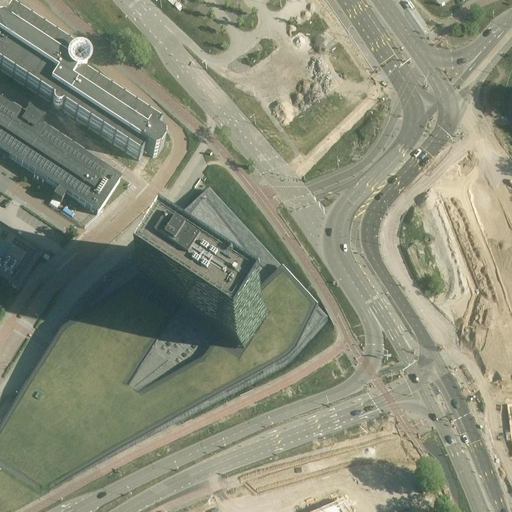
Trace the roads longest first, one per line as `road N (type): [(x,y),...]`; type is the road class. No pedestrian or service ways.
road 1 (secondary): [(468,347),(214,444),(76,511)]
road 2 (secondary): [(127,511),(223,463),(448,373)]
road 3 (primary): [(425,134),(482,265)]
